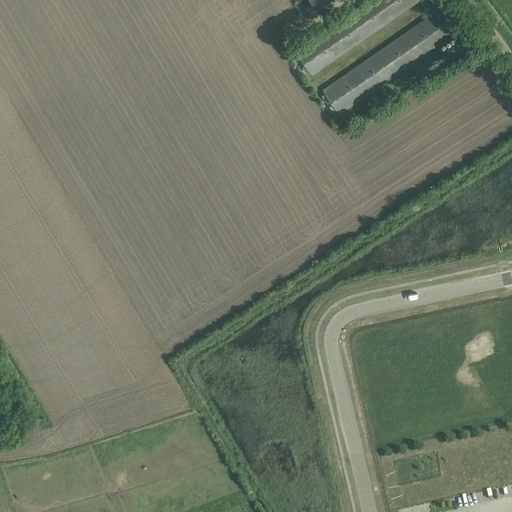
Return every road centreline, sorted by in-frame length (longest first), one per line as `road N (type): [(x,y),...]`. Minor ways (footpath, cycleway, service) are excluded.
road 1 (unclassified): [(335,325),(331,349),(369,511)]
road 2 (unclassified): [(335,325),(353,312),(511,277)]
